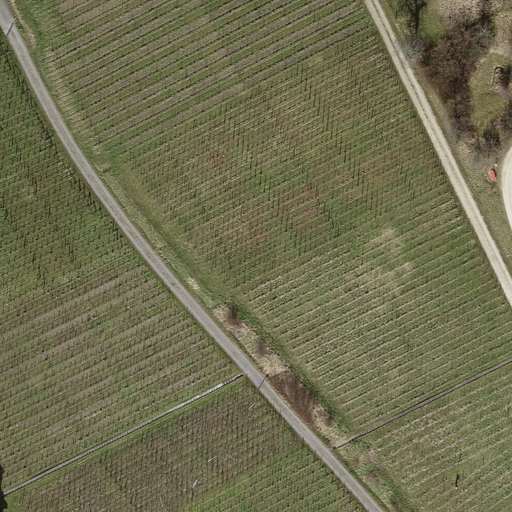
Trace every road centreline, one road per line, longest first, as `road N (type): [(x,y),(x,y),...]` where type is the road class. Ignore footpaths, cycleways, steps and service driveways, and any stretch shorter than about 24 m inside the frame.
road 1 (track): [(328,452),(103,191),(0,9)]
road 2 (track): [(374,0),(511,286)]
